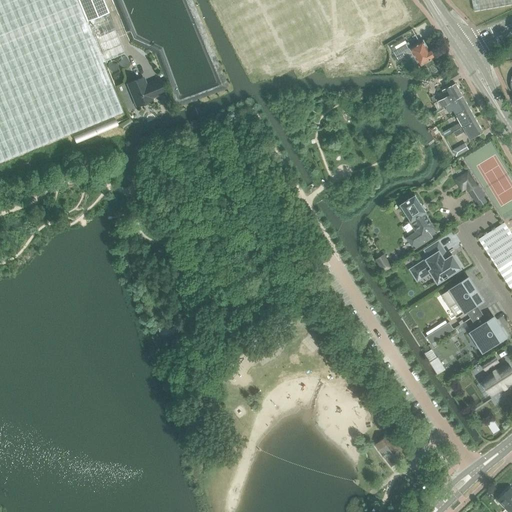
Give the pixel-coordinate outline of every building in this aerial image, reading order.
[(0,0),(0,161),(106,118),(124,111),(108,72),(103,61),(120,54),(125,52),(109,11),(87,20),(78,0),(0,0)] [(78,0),(87,20),(109,11),(110,11),(105,0),(78,0)] [(471,0),(473,11),(511,4),(510,0),(471,0)] [(403,38),(390,46),(392,51),(406,43),(403,38)] [(392,51),(398,60),(402,57),(404,60),(407,61),(411,59),(415,56),(420,65),(434,57),(433,56),(435,54),(433,51),(429,52),(423,41),(410,48),(406,43),(392,51)] [(386,61),(386,58),(386,56),(384,54),(383,52),(381,50),(379,49),(376,48),(374,48),(371,48),(369,48),(367,49),(364,51),(362,54),(361,56),(360,58),(360,61),(360,64),(361,66),(362,68),(364,70),(365,72),(367,73),(371,74),(373,74),(376,74),(378,73),(381,72),(382,71),(384,68),(385,67),(386,64),(386,61)] [(434,63),(429,66),(433,74),(438,71),(434,63)] [(144,76),(129,83),(138,105),(153,99),(152,96),(165,91),(159,79),(147,84),(144,76)] [(433,103),(437,110),(461,96),(454,82),(441,90),(445,96),(437,101),(434,103),(433,103)] [(453,110),(456,115),(468,107),(461,96),(437,110),(438,112),(446,108),(448,112),(453,110)] [(451,128),(453,132),(475,119),(468,107),(456,115),(460,123),(451,128)] [(483,132),(475,119),(453,132),(455,137),(465,131),(470,140),(483,132)] [(465,143),(460,146),(464,152),(469,149),(465,143)] [(469,170),(455,179),(462,190),(466,188),(468,191),(478,185),(469,170)] [(425,212),(426,212),(415,195),(407,200),(401,204),(401,205),(399,206),(404,213),(405,212),(411,220),(409,221),(416,232),(407,237),(412,246),(414,245),(416,248),(433,237),(430,234),(434,231),(433,229),(435,228),(425,212)] [(484,196),(476,201),(480,206),(487,201),(484,196)] [(511,234),(504,222),(479,239),(510,288),(511,286),(511,266),(510,264),(511,263),(511,234)] [(430,257),(411,269),(412,270),(417,266),(423,275),(421,276),(421,277),(431,270),(438,281),(444,277),(445,278),(448,276),(448,275),(457,269),(459,272),(462,270),(453,256),(451,257),(450,258),(448,255),(454,250),(453,248),(445,253),(438,242),(426,250),(430,257)] [(384,254),(375,259),(384,273),(393,267),(384,254)] [(473,316),(484,309),(479,302),(486,298),(486,297),(484,298),(470,275),(471,275),(470,274),(443,291),(444,292),(446,291),(453,302),(461,297),(468,309),(458,315),(459,315),(469,309),(473,316)] [(496,315),(490,319),(484,309),(473,316),(479,326),(475,329),(476,329),(488,348),(487,349),(488,349),(510,335),(509,335),(508,335),(496,316),(497,315),(496,315)] [(428,335),(426,337),(430,344),(454,329),(449,322),(447,323),(428,335)] [(430,362),(438,374),(446,369),(438,357),(437,357),(430,362)] [(490,373),(483,378),(492,393),(509,382),(510,384),(511,382),(511,370),(508,365),(498,371),(494,365),(498,362),(494,357),(483,364),(486,370),(490,367),(495,373),(492,375),(490,373)] [(488,422),(494,432),(500,428),(494,419),(488,422)] [(390,432),(375,444),(387,459),(402,447),(390,432)] [(423,477),(429,470),(424,465),(418,472),(423,477)] [(433,470),(429,475),(433,479),(437,475),(433,470)] [(497,499),(509,511),(511,511),(511,488),(510,487),(497,499)] [(396,502),(392,507),(396,511),(401,506),(396,502)]
